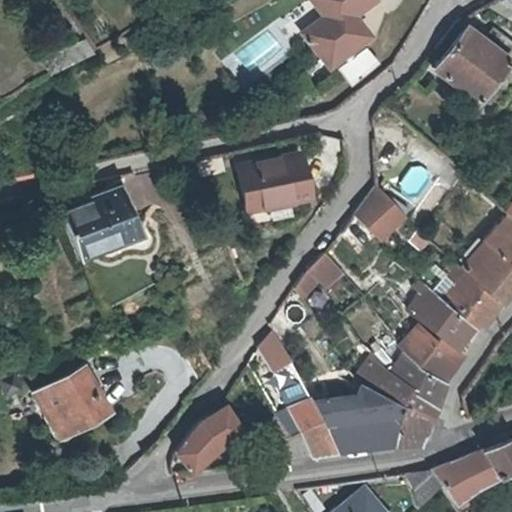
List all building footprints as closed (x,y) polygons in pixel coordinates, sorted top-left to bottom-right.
[(376,1),(375,0),(313,0),(326,16),(304,32),(330,67),(371,37),(355,16),(376,1)] [(429,74),(469,107),(507,58),(466,25),(429,74)] [(38,58),(45,73),(91,51),(82,37),(38,58)] [(372,68),(363,57),(337,76),(345,88),(372,68)] [(305,195),(296,153),(236,166),(244,209),(305,195)] [(394,204),(374,184),(353,214),(368,229),(394,204)] [(77,256),(129,237),(132,234),(134,230),(133,226),(117,187),(59,210),(77,256)] [(498,222),(483,240),(511,261),(511,215),(506,210),(499,204),(490,216),(498,222)] [(408,240),(422,252),(432,241),(418,228),(408,240)] [(468,248),(458,240),(444,253),(456,263),(468,248)] [(511,279),(511,261),(483,240),(463,269),(498,296),(511,279)] [(319,278),(326,285),(341,270),(324,251),(323,252),(309,268),(319,278)] [(309,268),(294,286),(300,296),(319,278),(309,268)] [(478,325),(498,296),(463,269),(444,292),(432,283),(428,288),(439,299),(478,325)] [(442,333),(462,348),(478,325),(439,299),(428,288),(414,275),(396,295),(409,310),(442,333)] [(397,346),(401,351),(443,377),(462,348),(442,333),(437,339),(421,326),(397,346)] [(287,358),(277,337),(274,336),(257,346),(269,367),(287,358)] [(372,353),(380,363),(388,357),(379,346),(372,353)] [(401,351),(388,370),(434,401),(443,377),(401,351)] [(369,383),(377,387),(428,417),(434,401),(388,370),(380,363),(372,353),(352,378),(361,380),(369,383)] [(33,389),(47,413),(52,411),(59,425),(101,402),(79,364),(33,389)] [(354,385),(311,400),(333,446),(352,444),(372,442),(391,442),(377,387),(369,383),(361,380),(352,378),(353,383),(354,385)] [(428,417),(377,387),(391,442),(417,442),(428,417)] [(289,407),(300,433),(308,451),(333,446),(311,400),(310,398),(289,407)] [(188,467),(210,446),(213,442),(216,439),(221,437),(245,424),(241,416),(235,419),(225,403),(219,405),(195,420),(174,451),(188,467)] [(300,433),(289,407),(275,413),(277,416),(288,437),(300,433)] [(278,456),(308,451),(300,433),(288,437),(277,416),(256,424),(267,443),(271,441),(278,456)] [(487,476),(511,462),(511,432),(475,448),(430,465),(443,483),(454,499),(473,484),(487,476)] [(417,503),(443,483),(430,465),(404,470),(417,503)] [(387,511),(364,486),(332,511),(387,511)]
